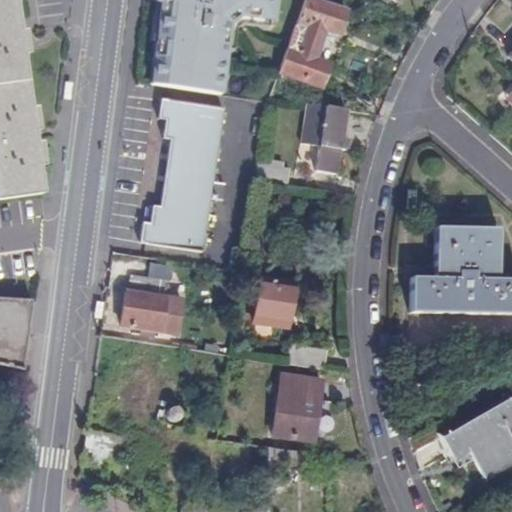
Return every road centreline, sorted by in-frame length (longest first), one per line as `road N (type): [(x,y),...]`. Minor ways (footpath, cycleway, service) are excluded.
road 1 (residential): [(411,511),(374,401),(364,239),(384,157),(412,98)]
road 2 (tertiary): [(77,235),(43,511)]
road 3 (tertiary): [(108,0),(77,235)]
road 4 (residential): [(412,98),(511,187)]
